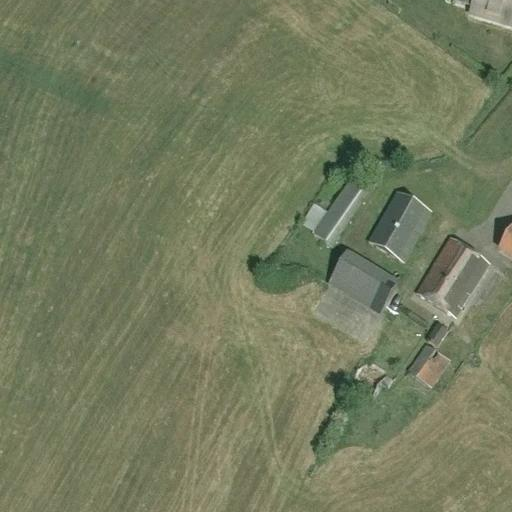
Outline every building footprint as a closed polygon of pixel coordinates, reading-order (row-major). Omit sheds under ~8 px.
[(511,28),(511,0),(474,0),(470,15),(511,28)] [(354,177),(314,235),(312,236),(332,250),(374,189),(354,177)] [(403,265),(431,214),(397,195),(368,245),(403,265)] [(318,228),(327,208),(315,203),(306,223),(318,228)] [(511,257),(511,229),(500,250),(511,257)] [(455,321),(490,267),(451,241),(416,296),(455,321)] [(380,317),(399,284),(385,276),(375,294),(351,280),(362,263),(348,255),(328,287),(380,317)] [(438,348),(448,333),(436,326),(426,342),(438,348)] [(432,389),(450,363),(425,347),(407,373),(432,389)] [(346,406),(364,400),(356,376),(338,381),(346,406)]
